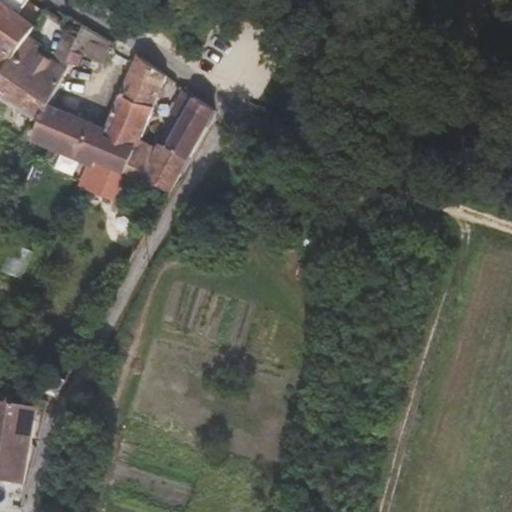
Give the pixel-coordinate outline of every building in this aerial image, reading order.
[(0,0),(0,45),(21,14),(10,6),(13,0),(0,0)] [(197,33),(205,19),(203,12),(196,8),(186,26),(197,33)] [(0,45),(0,48),(12,57),(28,35),(35,25),(21,14),(0,45)] [(97,55),(106,37),(103,36),(84,24),(79,36),(75,45),(97,55)] [(67,31),(54,60),(65,68),(68,61),(73,50),(75,45),(79,36),(67,31)] [(65,68),(54,60),(35,48),(38,42),(28,35),(12,57),(12,58),(1,81),(0,82),(0,89),(44,117),(65,68)] [(12,57),(0,48),(0,80),(1,81),(12,58),(12,57)] [(83,55),(73,50),(68,61),(78,65),(83,55)] [(156,107),(169,77),(158,69),(139,56),(123,94),(156,107)] [(40,126),(51,103),(68,70),(65,68),(44,117),(40,126)] [(173,112),(183,119),(205,131),(216,111),(186,89),(173,112)] [(156,107),(123,94),(109,128),(106,135),(138,149),(142,139),(156,107)] [(67,110),(51,103),(40,126),(34,140),(49,147),(67,110)] [(95,183),(94,189),(114,199),(128,171),(138,149),(106,135),(109,128),(67,110),(49,147),(65,152),(94,166),(97,162),(106,166),(95,183)] [(162,148),(146,179),(174,191),(191,161),(190,159),(205,131),(183,119),(168,147),(164,144),(162,148)] [(484,139),(479,138),(477,156),(470,161),(466,164),(464,171),(464,178),(466,184),(471,188),(475,192),(481,194),(487,193),(493,191),(498,187),(501,181),(502,174),(501,167),(491,156),(491,139),(484,139)] [(128,171),(142,177),(146,179),(162,148),(142,139),(138,149),(128,171)] [(88,179),(95,183),(106,166),(97,162),(94,166),(88,179)] [(42,367),(29,362),(20,377),(34,383),(42,367)] [(0,461),(10,402),(0,400),(0,461)] [(35,406),(10,402),(0,461),(0,479),(22,483),(35,406)]
